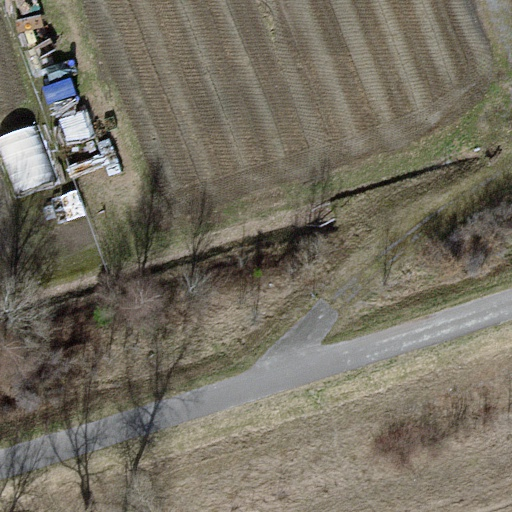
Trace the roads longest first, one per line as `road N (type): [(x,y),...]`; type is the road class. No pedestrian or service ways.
road 1 (track): [(0,466),(511,303)]
road 2 (track): [(281,377),(349,294),(511,172)]
